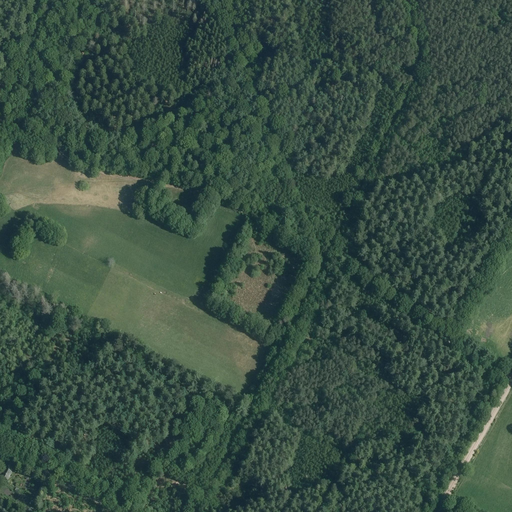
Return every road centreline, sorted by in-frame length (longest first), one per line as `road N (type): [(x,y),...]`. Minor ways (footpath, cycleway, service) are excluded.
road 1 (unknown): [(511,138),(413,317),(323,262),(253,402)]
road 2 (track): [(205,0),(229,28),(319,254)]
road 3 (track): [(1,120),(109,173),(209,191)]
road 4 (unclassified): [(437,511),(511,379)]
road 5 (track): [(0,123),(38,27),(60,0)]
road 6 (tertiary): [(119,511),(0,451)]
road 7 (track): [(253,402),(197,511)]
